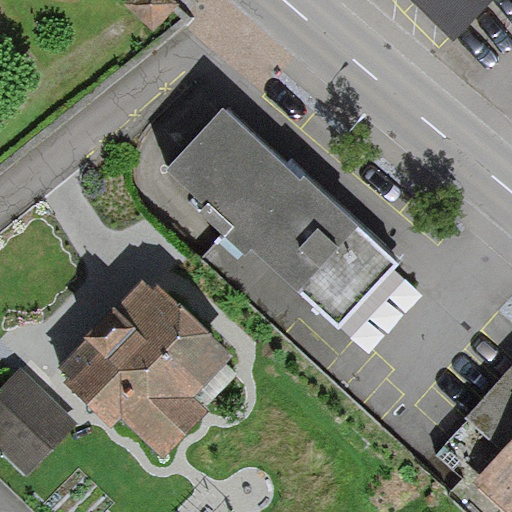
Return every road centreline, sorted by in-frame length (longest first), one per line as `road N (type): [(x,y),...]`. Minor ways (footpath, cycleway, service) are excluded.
road 1 (residential): [(246,0),(0,202)]
road 2 (primary): [(511,189),(286,0)]
